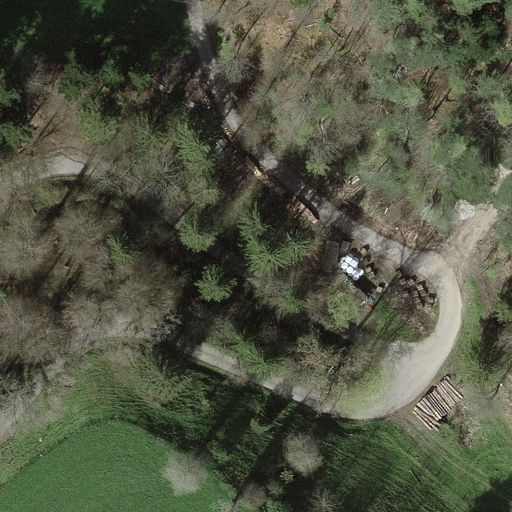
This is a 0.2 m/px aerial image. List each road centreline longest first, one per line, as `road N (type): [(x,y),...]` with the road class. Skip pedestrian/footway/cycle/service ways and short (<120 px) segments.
road 1 (unclassified): [(0,425),(67,347),(107,326),(153,330),(354,410),(402,395),(431,365)]
road 2 (unclassified): [(431,365),(333,324),(118,176),(69,162),(0,187)]
road 3 (unclassified): [(431,365),(451,312),(445,281),(337,220),(246,137),(210,70),(196,0)]
